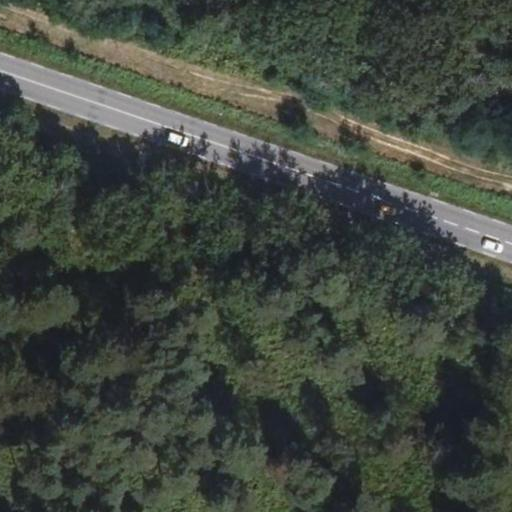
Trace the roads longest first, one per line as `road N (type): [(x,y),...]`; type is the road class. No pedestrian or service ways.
road 1 (primary): [(511,243),(0,72)]
road 2 (track): [(511,178),(0,8)]
